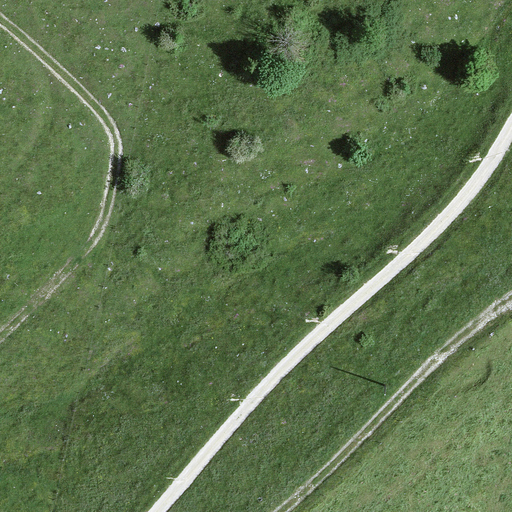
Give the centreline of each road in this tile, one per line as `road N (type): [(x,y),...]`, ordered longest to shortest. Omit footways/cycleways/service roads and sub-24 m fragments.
road 1 (track): [(511,126),(468,193),(345,305),(152,511)]
road 2 (track): [(0,22),(108,123),(116,163),(106,213),(88,248),(0,337)]
road 3 (track): [(511,292),(279,511)]
